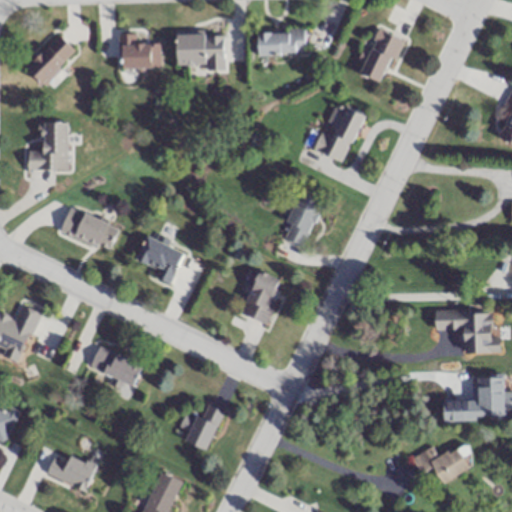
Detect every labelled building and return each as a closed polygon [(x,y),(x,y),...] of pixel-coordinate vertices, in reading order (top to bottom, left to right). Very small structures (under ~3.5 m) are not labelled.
[(385,82),(399,35),(375,28),(361,75),(385,82)] [(305,53),(305,29),(258,30),(258,54),(305,53)] [(213,64),(213,72),(224,71),(224,31),(177,32),(177,64),(213,64)] [(43,85),(75,51),(58,35),(26,68),(43,85)] [(340,163),(365,116),(337,101),(312,148),(340,163)] [(511,104),(497,136),(511,142),(511,104)] [(28,169),(67,169),(68,122),(41,121),(41,150),(28,150),(28,169)] [(280,235),(302,245),(322,203),(300,193),(280,235)] [(59,232),(109,251),(118,226),(68,207),(59,232)] [(143,275),(168,287),(185,250),(148,234),(136,260),(148,266),(143,275)] [(264,323),(283,280),(258,270),(240,312),(264,323)] [(0,312),(0,352),(17,361),(40,313),(21,304),(14,319),(0,312)] [(135,386),(143,363),(98,345),(89,368),(135,386)] [(206,450),(224,412),(203,402),(184,440),(206,450)] [(17,412),(0,405),(0,441),(5,443),(17,412)] [(435,467),(444,484),(473,466),(468,457),(473,454),(467,443),(440,458),(433,446),(412,458),(422,475),(435,467)] [(86,490),(95,466),(55,451),(46,476),(86,490)] [(167,511),(183,481),(162,471),(141,511),(167,511)]
